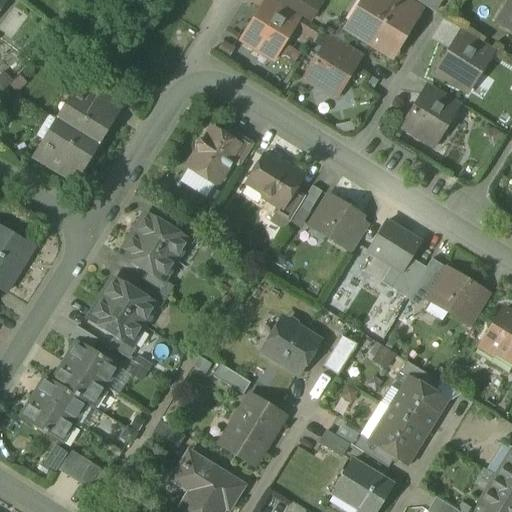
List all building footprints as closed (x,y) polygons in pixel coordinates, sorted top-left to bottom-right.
[(276,0),(293,11),(299,0),(276,0)] [(321,4),(315,0),(299,0),(293,11),(310,22),(321,4)] [(407,1),(405,0),(371,0),(351,33),(391,57),(414,20),(401,12),(407,1)] [(441,0),(412,0),(433,13),(441,0)] [(282,22),(261,9),(242,40),(273,59),(298,18),(289,12),(282,22)] [(318,31),(307,24),(301,32),(312,39),(318,31)] [(330,38),(305,78),(336,97),(354,67),(337,56),(344,46),(330,38)] [(473,53),(456,42),(436,73),(448,80),(448,82),(451,84),(452,82),(467,92),(486,61),(473,53)] [(493,51),(479,43),(473,53),(486,61),(493,51)] [(6,70),(0,74),(0,89),(13,81),(6,70)] [(106,99),(80,83),(73,94),(99,110),(106,99)] [(99,110),(73,94),(71,98),(76,101),(62,124),(98,146),(114,119),(99,110)] [(439,107),(422,97),(403,127),(434,146),(459,105),(446,97),(439,107)] [(98,146),(62,124),(48,146),(43,143),(41,147),(67,163),(81,172),(98,146)] [(224,137),(212,130),(205,141),(200,142),(197,147),(198,153),(188,169),(214,186),(225,168),(242,141),(235,137),(234,139),(227,135),(226,134),(224,137)] [(242,141),(225,168),(228,171),(233,164),(239,168),(252,148),(242,141)] [(67,163),(41,147),(34,158),(60,174),(67,163)] [(300,180),(263,157),(246,184),(280,205),(283,207),(293,192),(300,180)] [(304,199),(299,207),(309,213),(322,193),(312,187),(304,199)] [(293,192),(283,207),(280,205),(275,214),(289,223),(299,207),(304,199),(293,192)] [(360,217),(329,198),(310,228),(341,247),(349,234),(360,217)] [(172,232),(146,216),(133,236),(174,261),(186,242),(186,241),(172,232)] [(199,235),(178,222),(172,232),(186,241),(186,242),(192,246),(199,235)] [(420,244),(386,223),(368,252),(391,267),(402,273),(410,260),(420,244)] [(33,249),(0,228),(0,290),(6,294),(33,249)] [(349,234),(341,247),(351,253),(359,240),(349,234)] [(174,261),(133,236),(120,256),(147,273),(161,282),(162,281),(174,261)] [(402,273),(391,267),(381,284),(407,299),(425,269),(410,260),(402,273)] [(425,269),(412,291),(423,298),(442,267),(431,260),(425,269)] [(479,290),(448,271),(423,312),(440,323),(446,312),(470,327),(478,314),(468,307),(479,290)] [(161,282),(147,273),(140,283),(146,286),(161,295),(168,284),(162,281),(161,282)] [(140,297),(113,280),(101,301),(141,326),(154,307),(154,306),(140,297)] [(161,295),(146,286),(140,297),(154,306),(154,307),(160,310),(167,299),(161,295)] [(141,326),(101,301),(88,321),(114,337),(129,346),(130,346),(141,326)] [(511,317),(502,311),(482,344),(511,361),(511,317)] [(291,320),(286,322),(278,335),(274,333),(262,353),(297,375),(308,357),(312,359),(319,348),(316,345),(318,342),(297,329),(296,324),(291,320)] [(96,340),(76,327),(70,338),(76,342),(77,342),(90,350),(96,340)] [(129,346),(114,337),(108,348),(128,360),(135,349),(130,346),(129,346)] [(355,346),(341,338),(323,367),(337,376),(355,346)] [(90,350),(77,342),(76,342),(64,363),(105,388),(117,367),(90,350)] [(509,375),(511,369),(511,361),(482,344),(475,355),(509,375)] [(105,388),(64,363),(51,382),(51,383),(85,404),(85,405),(92,409),(105,388)] [(440,384),(407,363),(399,375),(410,381),(411,380),(434,395),(440,384)] [(250,384),(220,366),(213,377),(243,396),(250,384)] [(85,404),(51,383),(51,382),(45,378),(32,398),(73,424),(85,405),(85,404)] [(434,395),(411,380),(410,381),(402,394),(403,395),(392,413),(425,433),(445,402),(434,395)] [(283,419),(249,397),(233,423),(231,422),(218,444),(254,466),(283,419)] [(73,424),(32,398),(19,419),(60,445),(73,424)] [(425,433),(392,413),(381,432),(379,431),(372,443),(371,444),(394,459),(405,465),(425,433)] [(185,438),(159,422),(152,433),(178,449),(185,438)] [(349,445),(327,432),(319,443),(342,457),(349,445)] [(394,459),(371,444),(372,443),(361,437),(354,448),(388,469),(394,459)] [(70,451),(58,471),(68,478),(80,457),(70,451)] [(511,451),(496,477),(511,487),(511,451)] [(80,457),(68,478),(78,484),(91,464),(80,457)] [(241,488),(193,458),(188,467),(183,464),(176,476),(177,483),(183,486),(190,485),(194,488),(179,511),(220,511),(228,501),(231,503),(241,488)] [(375,511),(392,486),(352,461),(332,494),(362,511),(375,511)] [(91,464),(78,484),(88,490),(101,470),(91,464)] [(511,511),(511,487),(496,477),(480,503),(488,508),(493,511),(511,511)] [(456,511),(437,500),(428,511),(456,511)]
